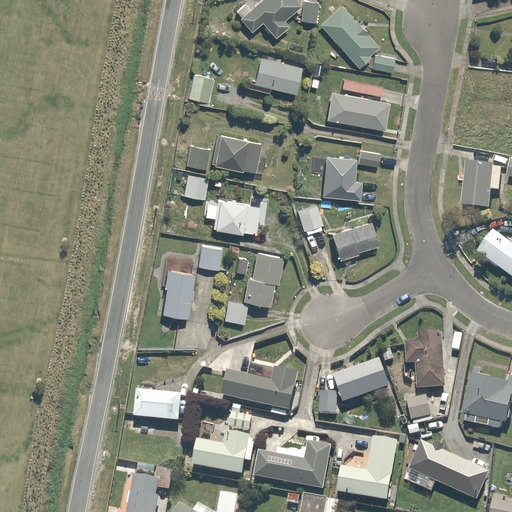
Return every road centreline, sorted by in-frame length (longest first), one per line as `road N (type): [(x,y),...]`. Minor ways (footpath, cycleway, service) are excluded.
road 1 (residential): [(76,511),(174,0)]
road 2 (residential): [(432,17),(438,66),(418,204),(436,268)]
road 3 (residential): [(436,268),(329,322)]
